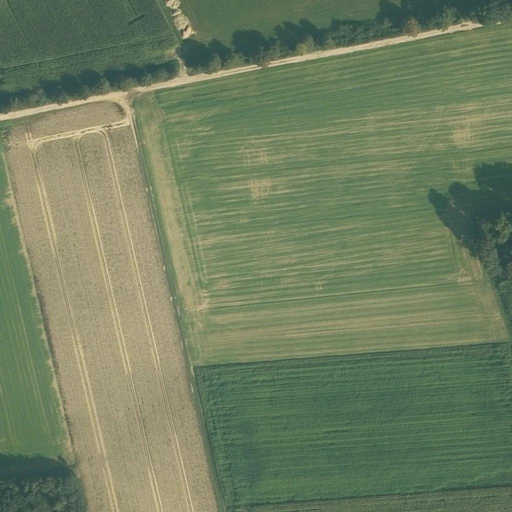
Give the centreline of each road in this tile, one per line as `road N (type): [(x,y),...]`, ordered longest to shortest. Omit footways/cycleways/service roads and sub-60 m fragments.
road 1 (track): [(511,18),(0,116)]
road 2 (track): [(123,92),(216,511)]
